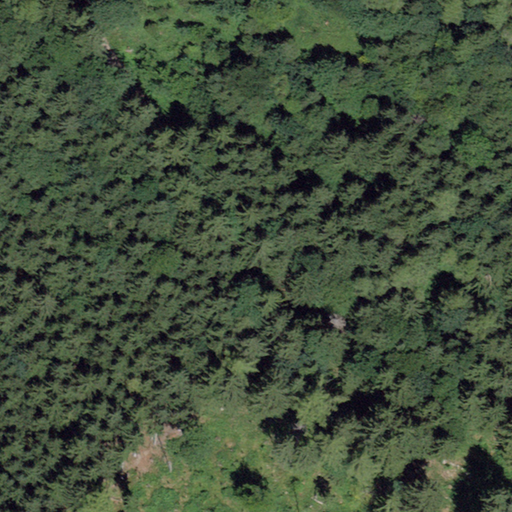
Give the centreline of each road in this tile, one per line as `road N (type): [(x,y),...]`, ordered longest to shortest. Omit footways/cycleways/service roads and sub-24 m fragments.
road 1 (track): [(387,511),(229,250),(62,0)]
road 2 (track): [(310,384),(511,483)]
